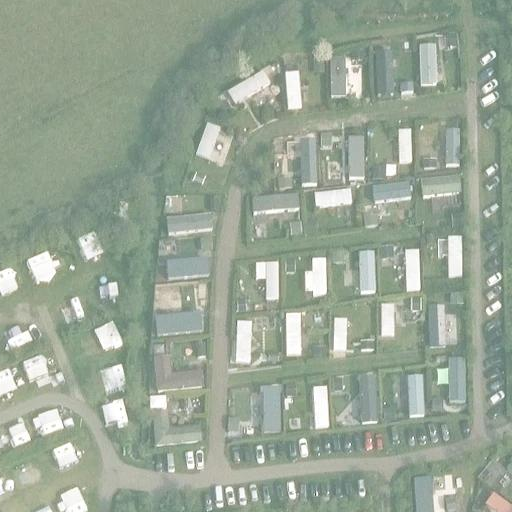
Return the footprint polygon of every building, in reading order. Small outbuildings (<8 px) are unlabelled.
[(417,48),(419,87),(436,86),(434,47),(417,48)] [(329,61),(329,98),(344,98),(343,60),(329,61)] [(374,61),(374,92),(387,92),(386,61),(374,61)] [(261,74),(226,94),(232,105),(268,85),(261,74)] [(284,79),(286,105),(298,104),(296,78),(284,79)] [(206,126),(194,157),(207,162),(219,130),(206,126)] [(397,132),(398,164),(411,164),(410,132),(397,132)] [(445,134),(446,165),(458,164),(457,133),(445,134)] [(351,138),(352,169),(364,168),(363,137),(351,138)] [(303,146),(303,175),(315,175),(315,147),(303,146)] [(457,179),(419,182),(421,199),(459,196),(457,179)] [(313,196),(315,209),(349,204),(348,192),(313,196)] [(362,193),(363,226),(376,225),(374,193),(362,193)] [(296,197),(251,201),(252,215),(297,211),(296,197)] [(172,236),(202,232),(200,221),(171,224),(172,236)] [(446,239),(447,278),(461,278),(460,239),(446,239)] [(404,253),(405,292),(418,292),(418,253),(404,253)] [(358,255),(359,294),(374,294),(373,254),(358,255)] [(310,262),(311,297),(325,297),(324,261),(310,262)] [(196,266),(167,269),(169,282),(198,279),(196,266)] [(265,266),(265,292),(277,292),(276,266),(265,266)] [(155,306),(159,339),(204,335),(203,319),(173,322),(171,304),(155,306)] [(380,307),(380,338),(392,338),(392,307),(380,307)] [(427,315),(429,350),(442,350),(440,314),(427,315)] [(284,317),(286,357),(299,356),(298,316),(284,317)] [(333,321),(332,352),(344,352),(345,322),(333,321)] [(235,336),(234,364),(246,364),(247,336),(235,336)] [(152,360),(155,394),(202,390),(201,374),(170,377),(168,359),(152,360)] [(453,371),(454,402),(464,401),(463,371),(453,371)] [(357,379),(360,426),(376,425),(373,378),(357,379)] [(406,379),(408,419),(423,418),(421,378),(406,379)] [(312,390),(314,429),(327,428),(325,389),(312,390)] [(263,391),(264,434),(278,434),(277,391),(263,391)] [(154,449),(200,444),(199,429),(168,432),(166,413),(151,415),(154,449)]
